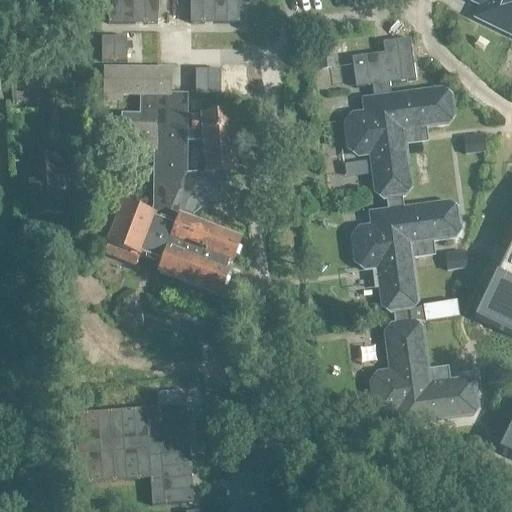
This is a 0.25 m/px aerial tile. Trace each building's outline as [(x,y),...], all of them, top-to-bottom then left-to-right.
[(150,3),(150,53),(210,52),(210,3),(208,3),(208,0),(150,0),(151,3),(150,3)] [(511,0),(458,0),(456,6),(511,28),(511,0)] [(231,21),(237,37),(255,29),(248,14),(231,21)] [(347,153),(348,204),(409,204),(409,153),(408,153),(408,100),(409,100),(409,51),(347,51),(347,100),(349,100),(348,153),(347,153)] [(228,185),(227,175),(206,177),(203,133),(192,134),(186,134),(186,97),(172,97),(172,71),(103,71),(103,102),(120,102),(120,97),(139,97),(139,118),(121,117),(121,128),(107,129),(107,124),(89,124),(89,154),(153,155),(153,209),(150,216),(121,205),(120,209),(112,207),(99,240),(108,243),(103,255),(135,268),(138,259),(160,268),(157,276),(218,300),(228,274),(226,274),(227,267),(230,268),(240,243),(181,219),(183,214),(192,216),(218,195),(218,186),(228,185)] [(206,177),(227,175),(235,174),(232,131),(243,130),(242,113),(224,114),(224,109),(209,109),(209,115),(191,116),(192,134),(203,133),(206,177)] [(319,161),(327,169),(337,159),(330,151),(319,161)] [(63,160),(21,163),(23,187),(26,187),(28,218),(66,215),(63,160)] [(368,215),(369,222),(369,228),(358,229),(350,240),(353,266),(363,273),(375,272),(380,310),(389,316),(412,314),(419,304),(413,261),(434,258),(433,245),(454,243),(462,233),(458,211),(449,204),(368,215)] [(466,253),(445,255),(447,271),(468,269),(466,253)] [(511,260),(495,304),(511,312),(511,260)] [(457,320),(454,304),(421,309),(423,325),(457,320)] [(414,323),(390,326),(383,335),(388,373),(376,374),(368,385),(371,411),(382,418),(394,417),(395,431),(472,420),(479,411),(475,387),(466,380),(449,382),(447,369),(429,372),(423,330),(414,323)] [(192,441),(192,364),(85,363),(91,442),(192,441)] [(511,424),(499,451),(511,457),(511,424)]
